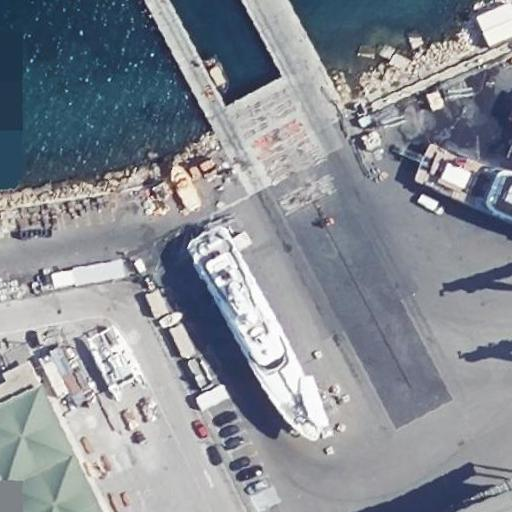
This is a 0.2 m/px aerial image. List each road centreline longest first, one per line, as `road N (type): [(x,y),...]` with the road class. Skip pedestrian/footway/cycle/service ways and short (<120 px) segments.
road 1 (unknown): [(203,511),(133,331),(107,316),(82,315),(0,332)]
road 2 (unknown): [(511,399),(419,296),(329,133)]
